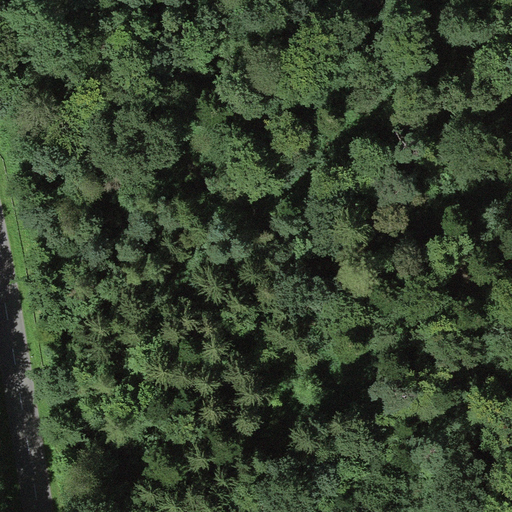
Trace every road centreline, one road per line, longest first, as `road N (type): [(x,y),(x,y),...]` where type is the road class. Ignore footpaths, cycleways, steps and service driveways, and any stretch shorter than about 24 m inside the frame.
road 1 (track): [(511,280),(433,223),(214,103),(54,46),(0,41)]
road 2 (secondary): [(0,278),(39,511)]
